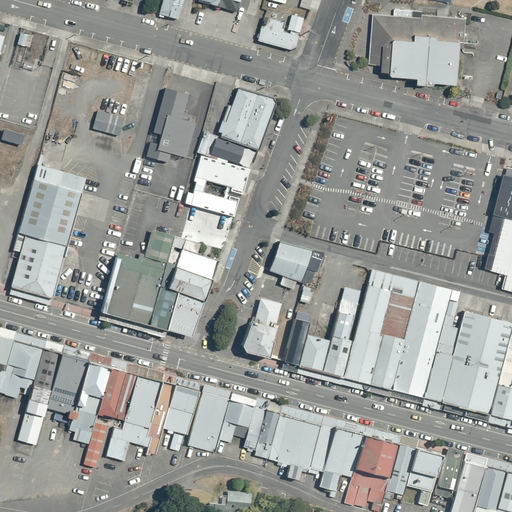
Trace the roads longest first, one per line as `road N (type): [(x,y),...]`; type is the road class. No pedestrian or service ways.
road 1 (trunk): [(198,364),(511,446)]
road 2 (residential): [(310,80),(13,0)]
road 3 (residential): [(310,80),(236,278),(209,318),(198,364)]
road 4 (residential): [(511,133),(310,80)]
road 5 (trunk): [(0,309),(198,364)]
